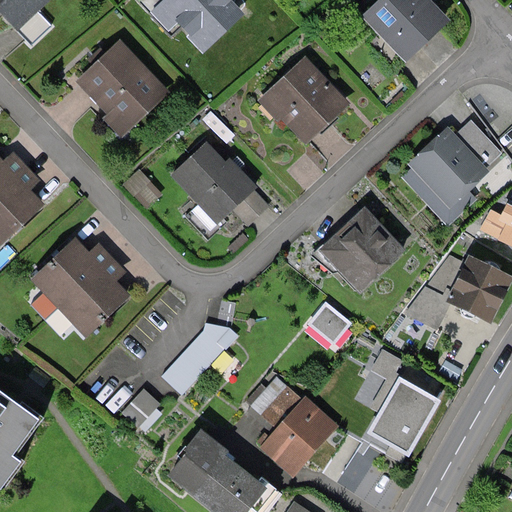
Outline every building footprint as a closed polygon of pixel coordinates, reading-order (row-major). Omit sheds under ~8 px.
[(0,0),(0,13),(17,32),(51,0),(0,0)] [(178,0),(165,14),(204,54),(233,27),(222,15),(219,0),(178,0)] [(416,0),(396,0),(375,21),(414,62),(446,31),(416,0)] [(125,48),(77,88),(124,143),(172,102),(125,48)] [(307,65),(264,105),(308,153),(351,113),(307,65)] [(508,164),(457,116),(419,156),(470,204),(508,164)] [(211,147),(171,184),(217,234),(257,196),(211,147)] [(0,160),(0,248),(6,254),(50,211),(0,160)] [(511,207),(495,241),(511,250),(511,207)] [(369,216),(325,258),(364,299),(408,257),(369,216)] [(84,242),(38,284),(92,343),(138,301),(84,242)] [(511,297),(511,282),(473,263),(451,307),(496,330),(511,297)] [(199,341),(162,379),(187,404),(224,366),(199,341)] [(400,382),(370,434),(406,455),(436,403),(400,382)] [(0,390),(0,486),(21,461),(13,454),(40,421),(1,389),(0,390)] [(330,426),(303,403),(263,449),(290,472),(330,426)] [(263,511),(276,495),(205,439),(170,483),(207,511),(263,511)]
